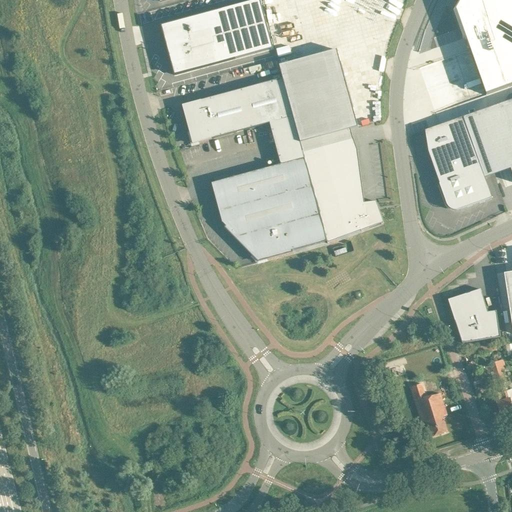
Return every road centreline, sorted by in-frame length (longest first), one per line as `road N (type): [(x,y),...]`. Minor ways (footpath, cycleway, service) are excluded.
road 1 (residential): [(121,0),(153,141),(192,245),(276,379)]
road 2 (residential): [(436,268),(410,218),(397,127),(403,54),(424,0)]
road 3 (primary): [(46,511),(0,311)]
road 4 (tertiary): [(328,451),(359,479),(383,482),(482,455)]
road 5 (residential): [(326,375),(436,268)]
